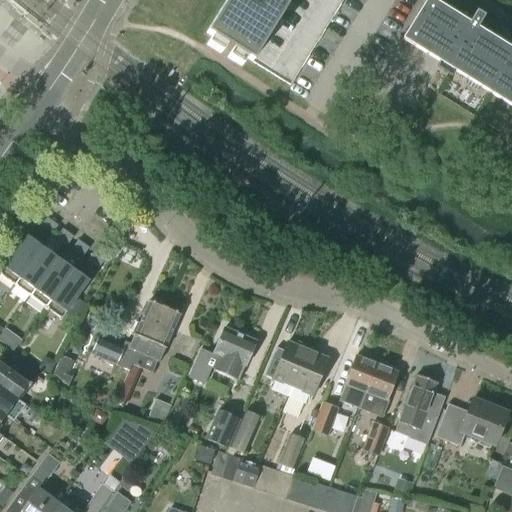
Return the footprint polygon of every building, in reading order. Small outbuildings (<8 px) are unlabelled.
[(290,85),(308,57),(342,0),(226,0),(206,34),(252,63),(252,62),(290,85)] [(511,51),(476,29),(483,17),(476,12),(468,24),(428,0),(427,0),(402,40),(511,106),(511,51)] [(40,227),(50,234),(56,225),(46,218),(40,227)] [(56,237),(66,244),(72,236),(62,228),(56,237)] [(0,271),(0,275),(13,285),(41,247),(26,236),(0,271)] [(72,249),(82,256),(88,247),(78,240),(72,249)] [(13,285),(29,297),(56,258),(41,247),(13,285)] [(87,261),(98,269),(104,260),(93,252),(87,261)] [(29,297),(45,308),(72,270),(56,258),(29,297)] [(72,270),(45,308),(61,320),(68,309),(78,316),(84,304),(76,298),(88,282),(72,270)] [(130,350),(97,337),(90,354),(115,364),(116,363),(129,369),(132,364),(135,366),(140,354),(146,357),(159,326),(156,325),(163,308),(148,301),(133,335),(136,336),(130,350)] [(135,366),(132,364),(129,369),(116,402),(125,406),(140,368),(150,373),(155,361),(158,362),(179,315),(163,308),(156,325),(159,326),(146,357),(140,354),(135,366)] [(237,380),(254,342),(223,329),(212,356),(200,351),(188,379),(205,386),(212,369),(237,380)] [(270,390),(286,397),(306,351),(306,345),(297,341),(293,345),(286,342),(271,379),(271,380),(269,386),(270,390)] [(306,351),(286,397),(307,405),(326,359),(320,357),(321,351),(311,348),(308,352),(306,351)] [(0,364),(0,388),(15,400),(21,392),(23,394),(36,376),(7,355),(0,365),(0,364)] [(60,355),(51,376),(67,388),(72,375),(67,373),(73,361),(60,355)] [(44,357),(38,368),(50,374),(55,363),(44,357)] [(338,401),(358,409),(375,365),(355,357),(344,384),(345,385),(338,401)] [(375,365),(358,409),(382,418),(388,402),(385,401),(396,373),(375,365)] [(395,431),(427,443),(436,419),(445,398),(431,393),(435,384),(415,376),(404,406),(405,406),(395,431)] [(0,388),(0,412),(4,416),(4,415),(12,421),(24,406),(15,400),(0,388)] [(165,422),(172,403),(156,398),(150,416),(165,422)] [(464,434),(494,446),(507,413),(472,399),(467,412),(447,404),(434,437),(459,447),(464,434)] [(311,430),(327,437),(338,409),(322,402),(311,430)] [(96,409),(90,418),(100,426),(107,418),(96,409)] [(204,440),(226,449),(238,420),(217,411),(204,440)] [(229,448),(243,454),(259,417),(244,411),(229,448)] [(121,420),(112,433),(139,454),(153,435),(121,420)] [(361,451),(378,457),(389,429),(372,423),(361,451)] [(274,471),(282,474),(292,477),(306,441),(289,434),(274,471)] [(160,448),(171,456),(181,443),(170,435),(160,448)] [(195,460),(208,465),(213,452),(200,447),(195,460)] [(210,475),(221,478),(228,457),(217,453),(210,475)] [(51,511),(66,492),(57,504),(37,490),(41,485),(43,486),(59,464),(46,455),(5,509),(9,511),(51,511)] [(221,478),(232,482),(239,460),(228,457),(221,478)] [(232,482),(243,485),(250,464),(239,460),(232,482)] [(498,482),(504,467),(502,465),(494,461),(487,477),(498,482)] [(23,463),(17,470),(25,476),(31,468),(23,463)] [(243,485),(254,488),(260,467),(250,464),(243,485)] [(254,488),(264,492),(271,470),(260,467),(254,488)] [(495,488),(511,495),(511,470),(504,467),(498,482),(495,488)] [(264,492),(275,495),(282,474),(274,471),(271,470),(264,492)] [(275,495),(286,498),(292,477),(282,474),(275,495)] [(119,483),(117,485),(127,492),(134,482),(124,475),(119,483)] [(286,498),(297,502),(303,480),(292,477),(286,498)] [(397,478),(392,494),(405,499),(410,482),(397,478)] [(297,502),(307,505),(314,484),(303,480),(297,502)] [(307,505),(318,508),(325,487),(314,484),(307,505)] [(66,492),(51,511),(99,511),(113,493),(112,493),(101,485),(86,507),(66,492)] [(2,486),(0,489),(0,491),(8,497),(11,493),(2,486)] [(318,508),(329,511),(335,490),(325,487),(318,508)] [(329,511),(330,511),(340,511),(346,494),(335,490),(329,511)] [(357,497),(352,511),(375,511),(378,504),(373,502),(375,495),(363,491),(361,498),(357,497)] [(124,511),(131,502),(117,493),(104,511),(124,511)] [(340,511),(352,511),(357,497),(346,494),(340,511)] [(498,507),(505,511),(506,511),(511,503),(511,502),(504,498),(498,507)] [(391,499),(387,511),(401,511),(402,508),(404,501),(391,499)]
